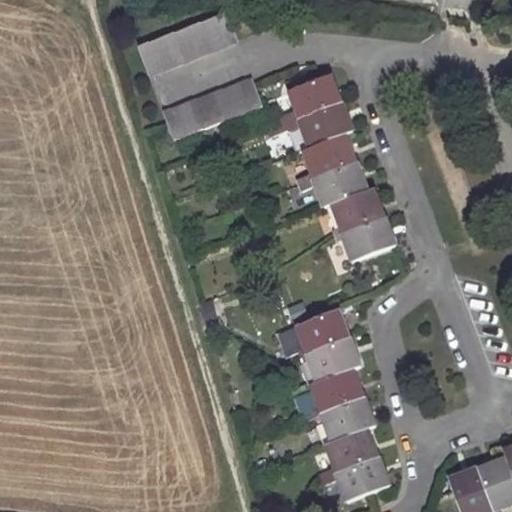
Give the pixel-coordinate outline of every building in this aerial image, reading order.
[(228,14),(216,18),(227,47),(239,43),(228,14)] [(216,18),(204,23),(215,52),(227,47),(216,18)] [(204,23),(191,28),(202,57),(215,52),(204,23)] [(191,28),(178,33),(189,62),(202,57),(191,28)] [(178,33),(165,38),(176,66),(189,62),(178,33)] [(165,38),(153,43),(163,71),(176,66),(165,38)] [(153,43),(139,48),(149,76),(163,71),(153,43)] [(282,114),(264,121),(268,133),(283,128),(342,105),(332,77),(290,92),(296,111),(283,116),(282,114)] [(253,79),(240,84),(251,112),(263,108),(254,84),(253,79)] [(240,84),(228,88),(240,117),(251,112),(240,84)] [(228,88),(216,93),(226,122),(240,117),(228,88)] [(216,93),(203,98),(213,127),(226,122),(216,93)] [(203,98),(190,103),(201,131),(213,127),(203,98)] [(190,103),(177,108),(188,136),(201,131),(190,103)] [(342,105),(283,128),(293,156),(303,152),(346,136),(353,134),(342,105)] [(177,108),(164,113),(174,141),(188,136),(177,108)] [(346,136),(303,152),(312,174),(305,177),(307,183),(357,165),(346,136)] [(357,165),(307,183),(309,189),(317,186),(325,209),(332,206),(367,193),(357,165)] [(367,193),(332,206),(341,228),(334,231),(336,238),(386,219),(374,190),(367,193)] [(386,219),(336,238),(338,243),(345,241),(354,263),(396,248),(386,219)] [(340,311),(279,334),(288,357),(299,353),(301,358),(351,340),(340,311)] [(351,340),(301,358),(303,364),(311,361),(319,384),(354,371),(361,368),(351,340)] [(319,384),(312,387),(313,390),(296,397),(304,421),(316,417),(365,399),(354,371),(319,384)] [(365,399),(316,417),(319,424),(325,421),(334,443),(370,430),(376,428),(365,399)] [(334,443),(326,446),(336,470),(329,473),(331,477),(380,459),(370,430),(334,443)] [(511,449),(503,453),(506,460),(511,474),(511,449)] [(380,459),(331,477),(333,484),(340,481),(348,504),(390,488),(380,459)] [(499,511),(499,510),(511,505),(511,474),(506,460),(479,470),(494,511),(499,511)] [(450,482),(461,511),(494,511),(479,470),(450,482)] [(329,473),(320,475),(322,481),(331,477),(329,473)] [(331,477),(322,481),(324,487),(333,484),(331,477)]
